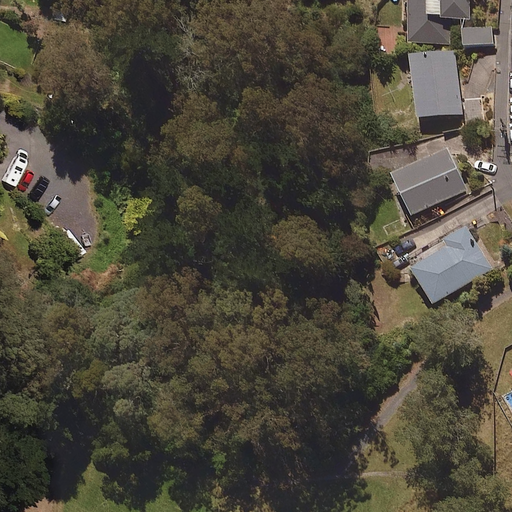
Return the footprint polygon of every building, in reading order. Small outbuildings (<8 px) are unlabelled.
[(473,0),(411,0),(411,43),(450,43),(451,19),(473,19),(473,0)] [(495,45),(494,28),(465,29),(466,46),(495,45)] [(463,114),(458,51),(415,55),(420,117),(463,114)] [(469,190),(450,150),(396,175),(415,215),(469,190)] [(85,249),(67,227),(49,241),(67,264),(85,249)] [(495,270),(470,227),(446,241),(449,247),(415,267),(436,304),(495,270)]
